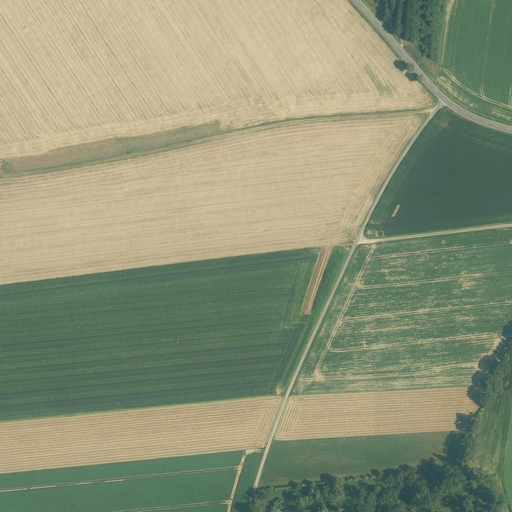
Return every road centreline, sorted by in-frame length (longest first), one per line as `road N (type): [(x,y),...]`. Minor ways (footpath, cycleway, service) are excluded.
road 1 (secondary): [(173,511),(363,148),(406,86)]
road 2 (unclassified): [(443,98),(355,243),(287,394),(249,511)]
road 3 (track): [(436,109),(299,119),(0,173)]
road 4 (track): [(511,225),(355,243)]
